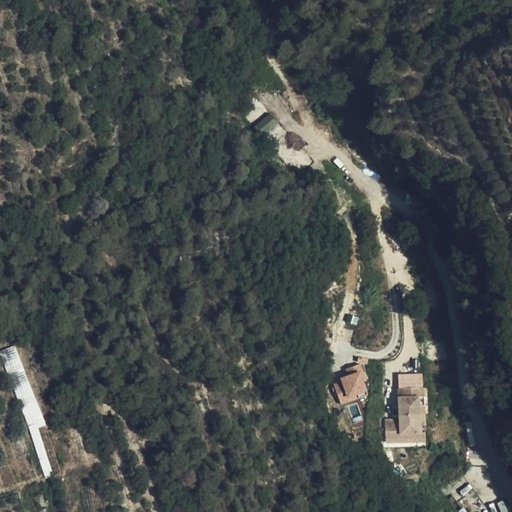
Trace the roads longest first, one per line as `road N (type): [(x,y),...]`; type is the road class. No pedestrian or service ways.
road 1 (residential): [(511,486),(469,413),(424,222),(317,143),(269,43)]
road 2 (unknown): [(340,349),(375,351),(399,339),(404,319),(385,191)]
